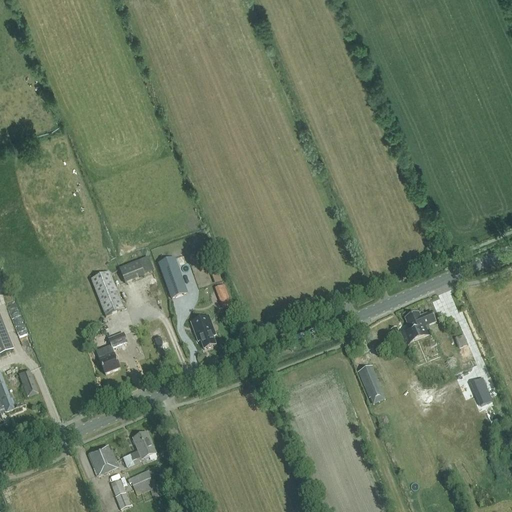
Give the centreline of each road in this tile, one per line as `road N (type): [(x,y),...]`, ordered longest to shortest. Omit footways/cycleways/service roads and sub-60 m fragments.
road 1 (secondary): [(0,467),(511,248)]
road 2 (track): [(207,511),(158,398)]
